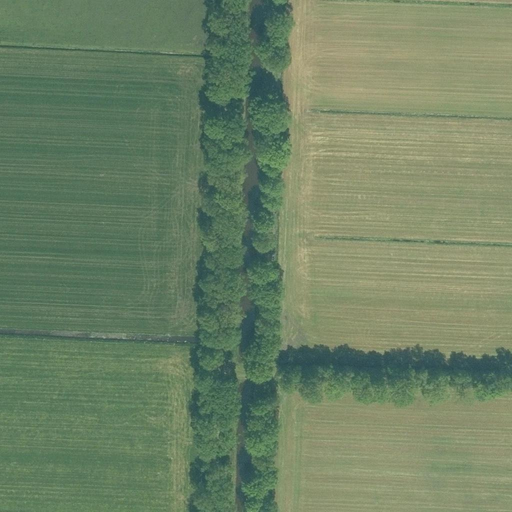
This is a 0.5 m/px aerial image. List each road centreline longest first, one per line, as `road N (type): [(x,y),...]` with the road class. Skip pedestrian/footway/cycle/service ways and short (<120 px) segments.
road 1 (unclassified): [(213,511),(228,0)]
road 2 (track): [(217,370),(511,380)]
